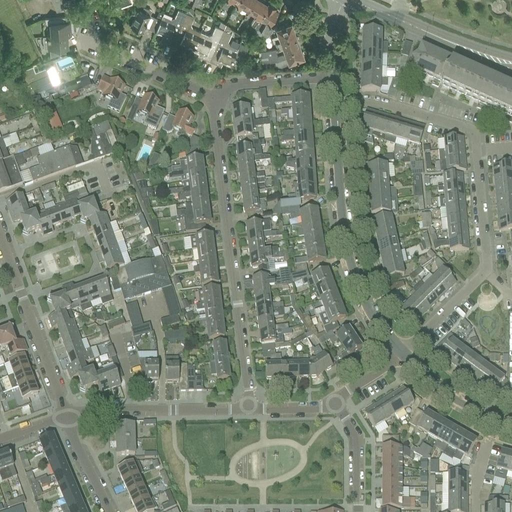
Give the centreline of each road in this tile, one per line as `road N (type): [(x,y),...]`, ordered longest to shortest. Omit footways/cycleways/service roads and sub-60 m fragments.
road 1 (residential): [(402,354),(486,263),(468,128),(369,100),(336,102)]
road 2 (residential): [(217,104),(248,410)]
road 3 (residential): [(402,354),(373,317),(346,240),(336,102)]
road 4 (residential): [(65,417),(0,239)]
road 5 (residential): [(65,417),(248,410)]
road 6 (residential): [(90,0),(101,42),(115,55),(217,104)]
road 7 (tertiary): [(511,70),(353,0)]
road 8 (residential): [(217,104),(237,84),(334,79)]
road 9 (residential): [(501,421),(456,399),(402,354)]
